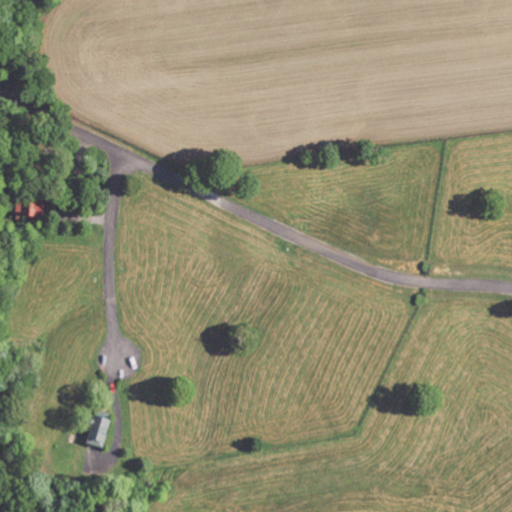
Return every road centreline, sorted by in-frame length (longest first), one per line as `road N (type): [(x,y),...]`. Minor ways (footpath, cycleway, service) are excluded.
road 1 (residential): [(511,286),(399,276),(326,252),(0,86)]
road 2 (residential): [(116,149),(106,253),(113,350)]
